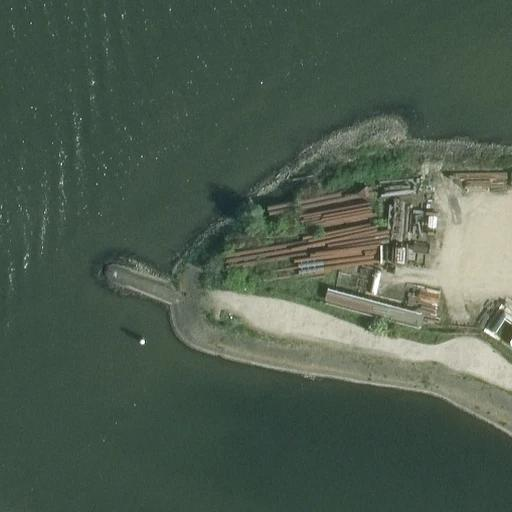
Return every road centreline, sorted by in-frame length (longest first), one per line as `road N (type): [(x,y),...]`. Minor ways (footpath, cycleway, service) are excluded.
road 1 (track): [(217,294),(511,376)]
road 2 (unknown): [(511,221),(468,245),(454,271),(461,357)]
